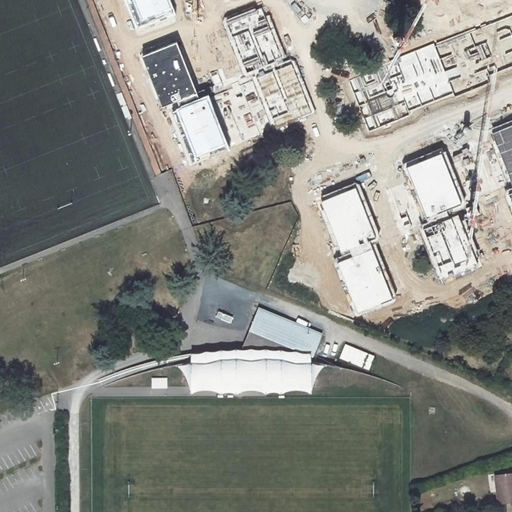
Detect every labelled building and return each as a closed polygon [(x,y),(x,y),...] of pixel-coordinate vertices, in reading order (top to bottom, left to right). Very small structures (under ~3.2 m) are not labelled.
[(126,0),(136,28),(175,14),(170,0),(126,0)] [(265,3),(225,19),(246,73),(286,58),(265,3)] [(511,69),(511,10),(349,79),(370,128),(511,69)] [(197,94),(176,43),(141,57),(162,108),(197,94)] [(313,113),(291,64),(255,80),(276,129),(313,113)] [(227,145),(208,97),(176,109),(195,158),(227,145)] [(511,119),(488,129),(510,185),(511,184),(511,190),(506,193),(511,209),(511,119)] [(467,205),(443,149),(405,164),(427,218),(436,214),(439,221),(420,228),(442,280),(479,264),(458,215),(450,218),(448,213),(467,205)] [(379,239),(356,183),(316,200),(338,254),(348,250),(351,257),(338,262),(358,311),(393,297),(371,242),(379,239)] [(256,313),(306,334),(309,328),(258,307),(256,313)] [(248,330),(313,356),(322,333),(309,328),(306,334),(256,313),(248,330)] [(343,344),(338,359),(369,368),(374,353),(343,344)] [(165,387),(165,376),(150,376),(150,387),(165,387)] [(511,472),(495,474),(498,505),(511,503),(511,472)]
